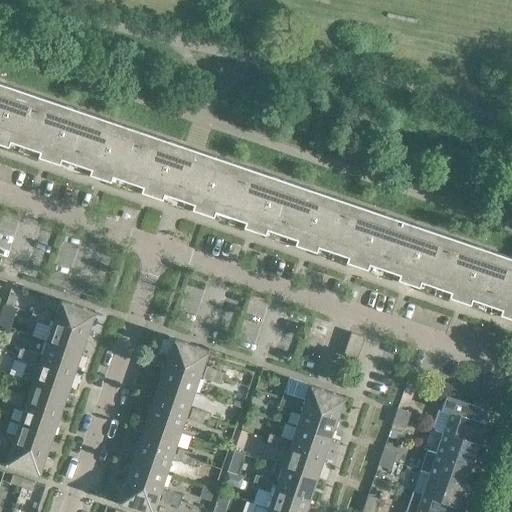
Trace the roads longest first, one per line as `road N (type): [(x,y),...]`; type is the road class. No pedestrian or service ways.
road 1 (residential): [(511,367),(163,247)]
road 2 (residential): [(74,511),(163,247)]
road 3 (residential): [(163,247),(0,191)]
